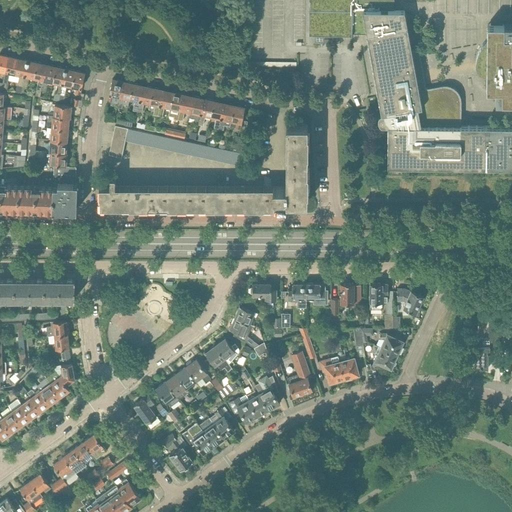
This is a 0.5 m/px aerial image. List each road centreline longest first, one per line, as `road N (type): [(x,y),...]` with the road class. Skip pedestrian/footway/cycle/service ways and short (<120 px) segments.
road 1 (tertiary): [(374,245),(18,242)]
road 2 (residential): [(225,268),(442,271),(447,291),(402,389)]
road 3 (residential): [(175,498),(295,417),(402,389)]
road 4 (residential): [(335,223),(90,222)]
road 5 (residential): [(332,108),(104,62)]
road 6 (residential): [(104,398),(207,320),(225,268)]
road 7 (residential): [(90,222),(89,162),(104,62)]
road 8 (tertiary): [(374,245),(511,260)]
road 9 (residential): [(88,266),(225,268)]
road 10 (residential): [(88,266),(92,351),(104,398)]
road 11 (residential): [(0,473),(104,398)]
road 12 (residential): [(175,498),(104,398)]
